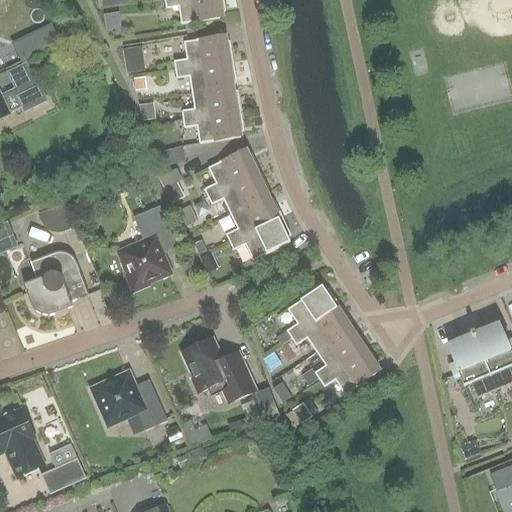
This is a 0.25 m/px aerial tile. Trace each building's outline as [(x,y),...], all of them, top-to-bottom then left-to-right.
[(116,6),(115,0),(101,0),(103,8),(116,6)] [(223,19),(220,0),(175,0),(165,2),(167,10),(179,8),(182,25),(223,19)] [(120,29),(117,13),(105,15),(107,31),(120,29)] [(31,38),(40,58),(59,50),(49,30),(31,38)] [(230,63),(226,37),(185,43),(187,60),(175,62),(176,71),(230,63)] [(140,72),(136,49),(125,50),(129,73),(140,72)] [(234,88),(230,63),(176,71),(177,79),(190,78),(192,94),(234,88)] [(30,64),(6,75),(17,99),(24,114),(48,103),(41,88),(30,64)] [(145,90),(143,78),(135,79),(137,91),(145,90)] [(237,113),(234,88),(192,94),(195,110),(182,112),(183,121),(237,113)] [(0,119),(10,115),(0,94),(0,119)] [(153,103),(140,105),(143,121),(155,119),(153,103)] [(241,138),(237,113),(183,121),(185,129),(197,127),(200,145),(241,138)] [(185,161),(181,148),(159,154),(163,168),(185,161)] [(208,198),(258,174),(246,151),(209,169),(216,185),(204,190),(208,198)] [(172,205),(184,198),(171,172),(159,178),(172,205)] [(269,197),(258,174),(208,198),(212,206),(224,200),(231,215),(269,197)] [(109,200),(127,192),(123,181),(104,189),(109,200)] [(230,244),(279,220),(269,197),(231,215),(238,230),(226,236),(230,244)] [(161,250),(175,244),(160,208),(135,219),(145,243),(119,254),(128,275),(125,276),(133,295),(151,287),(150,284),(171,275),(161,250)] [(189,208),(180,212),(187,227),(196,222),(189,208)] [(7,218),(0,220),(0,237),(13,232),(7,218)] [(291,244),(279,220),(230,244),(234,251),(246,246),(253,262),(291,244)] [(194,245),(199,256),(207,252),(201,242),(194,245)] [(89,296),(77,264),(75,261),(73,258),(70,255),(66,254),(62,253),(58,253),(55,254),(31,263),(38,281),(24,286),(32,307),(34,310),(37,313),(40,315),(44,316),(48,317),(51,317),(55,315),(68,311),(66,305),(89,296)] [(216,270),(209,255),(200,260),(207,274),(216,270)] [(292,339),(337,309),(323,287),(288,311),(298,325),(287,332),(292,339)] [(317,353),(351,330),(337,309),(292,339),(297,347),(307,339),(317,353)] [(499,325),(474,336),(497,391),(511,384),(511,376),(509,369),(511,367),(511,354),(510,350),(499,325)] [(320,381),(366,351),(351,330),(317,353),(326,367),(315,374),(317,377),(320,381)] [(278,338),(282,345),(292,339),(287,332),(278,338)] [(497,391),(474,336),(448,346),(458,372),(464,387),(472,384),(477,396),(481,398),(497,391)] [(218,353),(212,340),(183,354),(195,379),(192,380),(198,395),(220,385),(229,405),(257,392),(239,354),(227,360),(225,355),(218,353)] [(345,396),(380,372),(366,351),(320,381),(325,388),(336,381),(345,396)] [(282,365),(275,354),(265,361),(272,372),(282,365)] [(317,377),(315,374),(313,370),(302,378),(309,389),(320,381),(317,377)] [(168,422),(154,391),(140,398),(129,374),(93,391),(109,427),(138,414),(146,432),(168,422)] [(274,389),(283,404),(292,398),(283,383),(274,389)] [(303,424),(313,417),(304,404),(293,411),(303,424)] [(32,441),(35,439),(23,411),(0,421),(0,455),(8,452),(11,458),(9,459),(18,480),(45,468),(32,441)] [(192,422),(183,426),(193,448),(202,444),(192,422)] [(183,440),(178,428),(168,432),(173,444),(183,440)] [(466,465),(483,458),(476,441),(460,448),(466,465)] [(206,457),(203,449),(190,454),(193,462),(206,457)] [(177,460),(180,469),(192,464),(188,455),(177,460)] [(86,477),(77,457),(41,473),(50,493),(86,477)] [(511,482),(506,467),(490,473),(497,491),(511,485),(511,482)]
